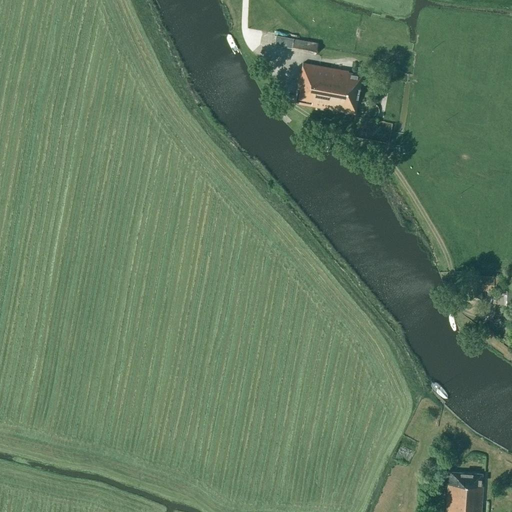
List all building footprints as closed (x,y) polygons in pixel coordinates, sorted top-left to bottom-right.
[(290,50),(315,55),(317,43),(293,38),(290,50)] [(299,72),(293,102),(355,114),(362,75),(348,73),(348,71),(302,62),(300,72),(299,72)] [(468,282),(468,299),(480,300),(481,290),(492,291),(492,286),(507,287),(507,278),(476,276),(476,282),(468,282)] [(497,290),(496,315),(505,316),(506,291),(497,290)] [(480,511),(482,486),(480,486),(481,474),(447,472),(444,511),(480,511)]
